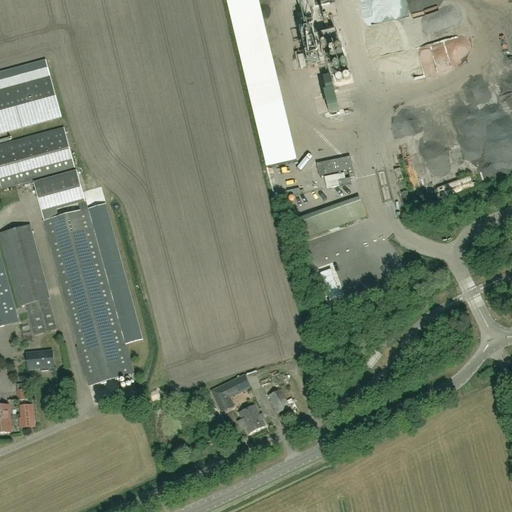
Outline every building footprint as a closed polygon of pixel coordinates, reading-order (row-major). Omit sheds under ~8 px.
[(0,89),(50,76),(45,60),(0,72),(0,89)] [(0,89),(0,133),(61,117),(50,76),(0,89)] [(247,89),(251,108),(281,101),(277,82),(247,89)] [(427,83),(399,88),(402,102),(407,101),(409,108),(413,107),(412,103),(415,102),(413,93),(419,92),(420,96),(416,97),(418,105),(427,103),(424,91),(429,90),(427,83)] [(273,126),(296,122),(295,116),(272,120),(273,126)] [(64,129),(0,146),(0,189),(75,169),(64,129)] [(273,133),(275,137),(285,133),(283,129),(273,133)] [(280,154),(297,149),(292,132),(275,137),(280,154)] [(289,188),(314,183),(311,169),(305,170),(302,151),(282,155),(289,188)] [(338,177),(324,180),(326,191),(340,188),(339,182),(345,181),(344,176),(340,176),(340,174),(347,173),(349,179),(354,177),(350,159),(317,166),(319,179),(337,175),(338,177)] [(394,170),(397,182),(403,180),(400,169),(394,170)] [(80,212),(87,210),(76,171),(34,183),(44,222),(58,218),(56,211),(78,205),(80,212)] [(473,177),(437,186),(440,197),(476,188),(473,177)] [(401,194),(405,205),(410,203),(407,192),(401,194)] [(359,196),(350,200),(357,221),(367,218),(359,196)] [(106,205),(87,210),(124,346),(126,346),(144,341),(106,205)] [(44,222),(78,348),(76,349),(84,377),(86,377),(89,387),(101,383),(102,385),(106,384),(106,382),(115,380),(116,381),(120,380),(120,378),(134,375),(126,346),(124,346),(87,210),(80,212),(58,218),(44,222)] [(354,229),(356,234),(370,228),(368,223),(354,229)] [(48,299),(50,299),(30,226),(0,234),(20,307),(26,305),(48,299)] [(323,235),(315,238),(323,262),(331,259),(323,235)] [(0,327),(18,322),(0,254),(0,327)] [(354,278),(358,284),(368,278),(364,272),(354,278)] [(475,278),(469,281),(472,290),(479,288),(475,278)] [(48,299),(26,305),(34,336),(56,330),(48,299)] [(52,352),(26,354),(28,370),(40,369),(40,371),(42,372),(49,371),(50,370),(50,368),(54,368),(52,352)] [(211,392),(221,413),(231,408),(226,397),(249,386),(244,376),(211,392)] [(25,384),(21,385),(17,385),(18,401),(27,400),(25,384)] [(281,390),(269,396),(277,414),(290,408),(281,390)] [(0,434),(11,433),(9,406),(0,406),(0,434)] [(20,419),(21,428),(34,427),(32,406),(21,407),(22,419),(20,419)] [(249,435),(265,427),(255,406),(239,413),(249,435)]
